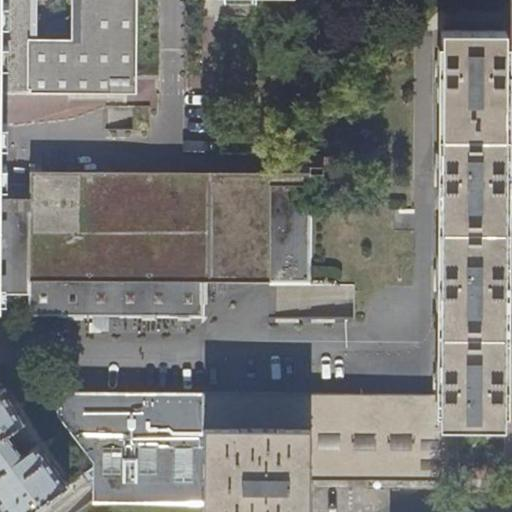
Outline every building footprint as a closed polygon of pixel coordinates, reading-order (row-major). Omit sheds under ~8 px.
[(29,315),(203,317),(203,283),(310,283),(311,209),(311,186),(271,186),(271,174),(31,173),(30,185),(0,185),(0,136),(1,93),(136,94),(136,0),(0,0),(0,294),(30,294),(29,315)] [(502,420),(506,133),(507,26),(445,25),(440,394),(439,423),(444,423),(444,419),(502,420)] [(0,507),(3,511),(28,511),(68,484),(67,482),(66,483),(37,444),(22,454),(8,434),(25,424),(4,390),(0,392),(0,507)] [(93,503),(204,504),(204,393),(59,393),(58,419),(93,461),(93,488),(93,503)] [(440,394),(204,393),(204,504),(204,511),(308,511),(309,478),(443,476),(444,423),(439,423),(440,394)]
